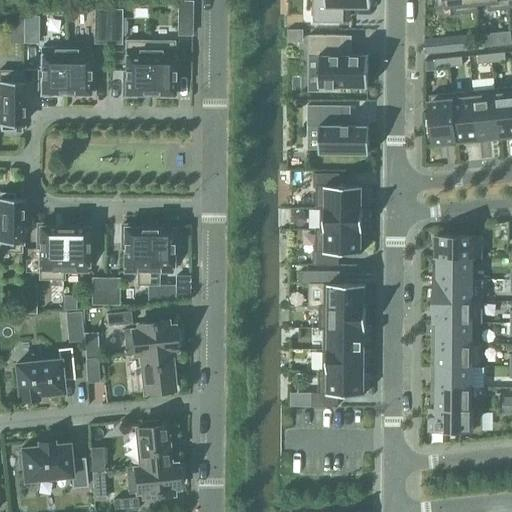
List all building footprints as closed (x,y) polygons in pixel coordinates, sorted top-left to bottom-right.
[(313,0),(313,22),(344,23),(344,7),(371,7),(370,0),(313,0)] [(476,4),(475,0),(436,0),(437,8),(455,6),(456,13),(478,11),(477,4),(476,4)] [(489,9),(508,8),(507,0),(475,0),(476,4),(477,4),(489,2),(489,9)] [(191,35),(192,2),(178,1),(178,35),(191,35)] [(95,10),(94,43),(107,43),(108,10),(95,10)] [(121,10),(108,10),(107,43),(120,43),(121,10)] [(36,21),(23,21),(23,46),(36,46),(36,21)] [(303,39),(303,29),(288,29),(288,39),(303,39)] [(511,44),(510,32),(498,33),(499,45),(511,44)] [(467,34),(433,38),(434,52),(469,49),(467,34)] [(368,87),(368,55),(346,55),(346,35),(309,35),(309,56),(319,56),(319,91),(341,92),(341,86),(368,87)] [(150,41),(125,41),(125,70),(123,70),(123,96),(136,96),(136,94),(149,94),(149,96),(150,41)] [(176,71),(174,71),(174,41),(150,41),(149,96),(150,96),(150,94),(162,94),(162,96),(176,96),(176,71)] [(65,95),(65,48),(41,48),(41,70),(37,70),(39,70),(38,95),(51,95),(51,97),(51,93),(64,93),(64,95),(65,95)] [(65,95),(65,93),(78,93),(78,97),(79,97),(79,95),(91,95),(91,71),(93,71),(93,70),(89,70),(90,48),(65,48),(65,95)] [(505,52),(491,53),(492,62),(506,61),(505,52)] [(479,63),(492,62),(491,53),(478,55),(479,63)] [(462,56),(448,58),(449,66),(463,65),(462,56)] [(435,68),(449,66),(448,58),(435,59),(435,68)] [(0,130),(15,131),(15,125),(22,125),(23,71),(0,70),(0,130)] [(511,86),(495,88),(500,136),(509,135),(509,137),(511,136),(511,86)] [(500,136),(495,88),(473,91),(478,140),(491,139),(491,136),(500,136)] [(473,91),(452,93),(457,140),(466,139),(466,141),(478,140),(473,91)] [(457,140),(452,93),(429,95),(434,142),(436,142),(436,144),(448,143),(448,141),(457,140)] [(308,105),(308,125),(320,126),(320,153),(369,154),(370,125),(343,124),(343,105),(308,105)] [(316,209),(321,209),(321,208),(361,208),(361,207),(362,187),(363,187),(363,186),(340,185),(340,173),(314,173),(314,186),(316,186),(316,209)] [(0,251),(21,252),(22,198),(14,198),(15,192),(0,191),(0,251)] [(363,207),(361,207),(361,208),(321,208),(321,209),(321,229),(361,230),(361,231),(363,231),(363,207)] [(64,224),(63,271),(64,271),(88,272),(88,250),(91,250),(91,249),(90,249),(90,225),(77,224),(77,223),(77,226),(64,226),(64,224)] [(64,271),(63,271),(64,224),(63,224),(63,226),(50,226),(50,224),(37,224),(37,249),(39,250),(39,279),(64,280),(64,271)] [(123,272),(137,272),(137,285),(147,285),(148,225),(147,225),(147,227),(135,227),(135,225),(121,225),(121,250),(123,250),(123,272)] [(158,285),(158,272),(172,272),(172,251),(174,251),(174,225),(161,225),(161,227),(148,227),(148,225),(147,285),(158,285)] [(321,229),(316,229),(316,251),(313,251),(313,265),(339,265),(339,252),(362,253),(362,251),(361,251),(361,231),(361,230),(321,229)] [(437,235),(437,257),(473,257),(473,259),(483,259),(483,235),(437,235)] [(433,267),(433,279),(473,279),(473,259),(473,257),(437,257),(437,267),(433,267)] [(92,304),(105,304),(105,271),(92,271),(92,304)] [(105,271),(105,304),(118,304),(118,271),(105,271)] [(189,277),(176,276),(176,297),(189,297),(189,277)] [(433,300),(473,301),(473,279),(433,279),(433,300)] [(366,284),(340,284),(332,284),(325,284),(324,284),(324,305),(324,306),(365,307),(365,305),(365,285),(366,285),(366,284)] [(21,285),(21,310),(34,310),(34,285),(21,285)] [(473,321),(473,301),(433,300),(433,323),(437,323),(437,322),(473,322),(473,321)] [(364,328),(364,329),(366,329),(366,306),(365,305),(365,307),(324,306),(324,305),(319,305),(319,329),(324,329),(324,328),(364,328)] [(132,323),(131,310),(107,312),(108,325),(132,323)] [(178,328),(174,329),(173,325),(167,326),(167,321),(138,323),(138,329),(125,330),(127,354),(140,353),(140,352),(170,349),(170,350),(176,350),(175,346),(180,345),(178,328)] [(477,321),(473,321),(473,322),(437,322),(437,323),(436,344),(472,344),(472,345),(477,345),(477,321)] [(324,328),(324,329),(323,349),(364,350),(364,329),(364,328),(324,328)] [(472,344),(436,344),(436,365),(472,365),(472,345),(472,344)] [(74,378),(71,348),(58,350),(59,360),(16,364),(19,400),(38,398),(38,394),(63,392),(62,380),(74,378)] [(167,390),(174,389),(170,350),(170,349),(140,352),(140,353),(144,392),(150,391),(151,396),(168,395),(167,390)] [(323,349),(323,370),(323,371),(364,371),(364,350),(323,349)] [(85,359),(87,383),(99,382),(97,358),(85,359)] [(436,387),(472,387),(472,365),(436,365),(436,387)] [(364,393),(364,371),(323,371),(323,370),(318,370),(318,393),(312,392),(312,406),(338,406),(338,394),(365,394),(365,393),(364,393)] [(436,408),(472,409),(472,387),(436,387),(436,407),(436,408)] [(511,397),(502,397),(502,405),(511,405),(511,397)] [(511,413),(511,405),(502,405),(502,413),(511,413)] [(472,431),(472,409),(436,408),(436,407),(431,407),(431,431),(445,431),(445,433),(448,433),(448,431),(454,431),(454,433),(458,433),(458,431),(472,431)] [(170,463),(166,424),(160,425),(159,420),(142,422),(143,426),(136,427),(140,466),(140,468),(170,464),(170,463)] [(73,487),(87,486),(84,458),(70,459),(69,443),(54,445),(53,441),(38,442),(39,446),(21,448),(22,454),(18,455),(19,469),(23,468),(24,480),(71,476),(73,487)] [(91,449),(93,473),(105,471),(103,448),(91,449)] [(140,466),(127,467),(129,492),(142,491),(143,496),(173,493),(172,488),(178,487),(178,484),(183,483),(181,466),(176,467),(176,463),(170,463),(170,464),(140,468),(140,466)] [(137,497),(113,499),(114,511),(138,509),(137,497)]
